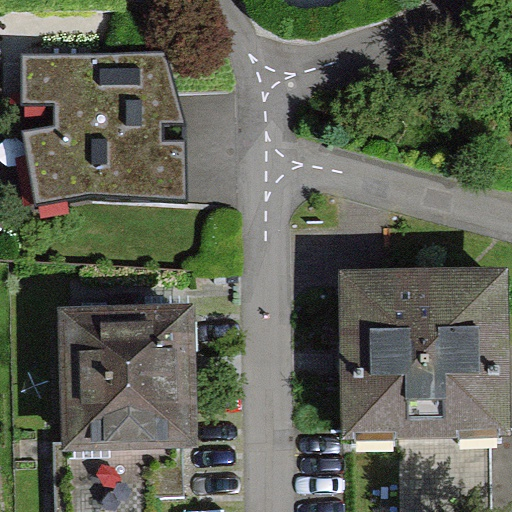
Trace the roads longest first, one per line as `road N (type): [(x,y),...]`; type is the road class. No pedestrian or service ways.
road 1 (residential): [(271,511),(265,166)]
road 2 (residential): [(511,217),(350,176),(265,166)]
road 3 (residential): [(263,64),(392,41),(462,0)]
